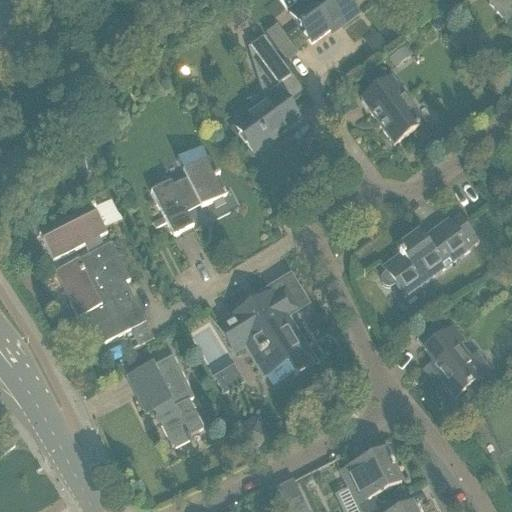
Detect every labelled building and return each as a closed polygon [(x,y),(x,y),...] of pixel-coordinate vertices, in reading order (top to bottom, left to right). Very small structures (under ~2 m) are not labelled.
[(306,0),(288,14),(298,28),(299,29),(311,46),(333,29),(332,27),(338,22),(341,27),(357,16),(345,0),(306,0)] [(511,0),(493,0),(492,2),(503,14),(511,6),(511,0)] [(297,54),(278,28),(266,37),(285,63),(297,54)] [(275,90),(291,78),(263,39),(253,46),(248,50),(266,103),(233,127),(253,155),(278,137),(275,133),(294,119),(297,123),(298,122),(275,90)] [(401,49),(390,57),(396,65),(407,57),(401,49)] [(393,148),(423,126),(390,80),(360,102),(393,148)] [(94,153),(108,144),(102,134),(88,143),(94,153)] [(207,161),(201,150),(176,162),(186,181),(173,188),(170,183),(150,193),(163,219),(152,224),(155,230),(166,224),(173,239),(193,229),(185,212),(199,205),(201,209),(226,197),(207,161)] [(90,209),(38,236),(53,264),(84,249),(88,257),(103,250),(99,241),(106,237),(103,231),(102,230),(93,211),(94,210),(92,206),(89,207),(90,209)] [(380,279),(380,283),(381,286),(384,289),(388,289),(392,288),(395,285),(399,291),(406,300),(471,253),(469,251),(479,244),(474,237),(459,217),(449,225),(448,223),(429,237),(431,239),(424,244),(418,235),(397,250),(400,255),(398,256),(399,258),(383,270),(386,273),(383,276),(380,279)] [(125,285),(129,283),(110,246),(103,250),(88,257),(53,275),(54,276),(58,274),(73,303),(69,305),(77,321),(81,319),(96,350),(145,325),(125,285)] [(249,308),(216,328),(234,356),(246,349),(264,378),(273,393),(317,366),(288,321),(271,294),(249,308)] [(306,307),(301,299),(290,305),(295,314),(306,307)] [(431,329),(415,341),(433,364),(429,368),(437,378),(454,401),(470,388),(482,379),(468,361),(459,349),(464,344),(451,327),(444,333),(437,324),(431,329)] [(209,326),(190,336),(210,373),(229,363),(209,326)] [(135,355),(125,361),(129,369),(140,364),(135,355)] [(188,403),(193,400),(172,358),(153,368),(152,366),(125,380),(144,417),(152,413),(171,450),(187,442),(188,444),(190,443),(188,439),(203,431),(188,403)] [(235,366),(214,375),(222,395),(243,387),(235,366)] [(477,388),(460,401),(467,410),(484,397),(477,388)] [(246,454),(269,443),(258,420),(235,431),(246,454)] [(0,459),(15,449),(7,439),(0,444),(0,459)] [(385,456),(386,456),(385,454),(340,475),(356,507),(400,486),(400,484),(398,485),(392,471),(393,471),(390,465),(389,465),(385,456)] [(307,511),(301,499),(282,508),(284,511),(307,511)]
